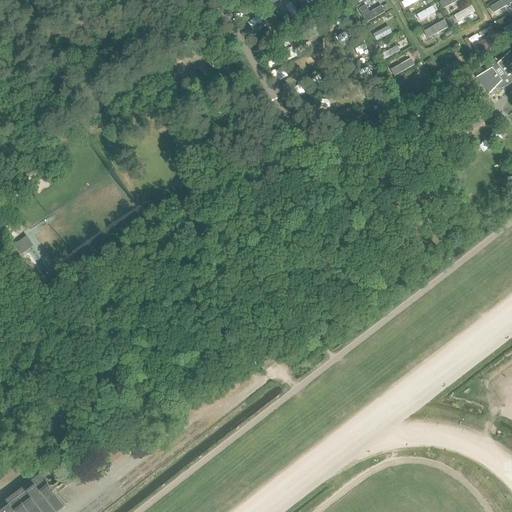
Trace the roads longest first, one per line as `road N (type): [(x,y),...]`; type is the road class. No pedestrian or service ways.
road 1 (track): [(0,443),(299,213)]
road 2 (track): [(299,213),(321,223),(349,269),(342,292),(313,322),(298,327),(258,313),(241,258)]
road 3 (track): [(123,186),(185,243),(205,284)]
